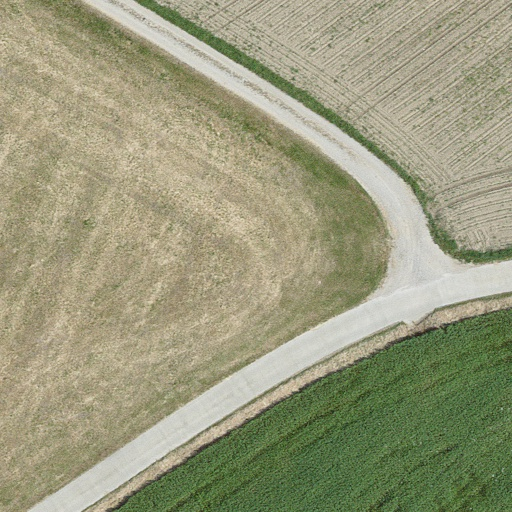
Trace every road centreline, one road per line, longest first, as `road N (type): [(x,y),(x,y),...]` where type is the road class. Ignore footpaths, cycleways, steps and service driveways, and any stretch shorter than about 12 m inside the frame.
road 1 (track): [(511,280),(429,293),(227,394),(53,511)]
road 2 (track): [(429,293),(413,210),(274,96),(109,0)]
road 3 (track): [(274,96),(412,0)]
